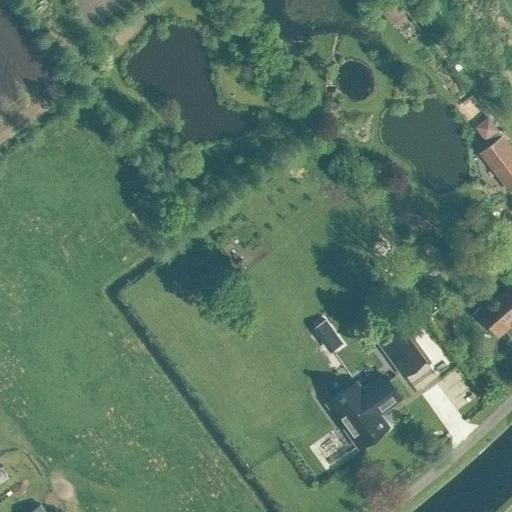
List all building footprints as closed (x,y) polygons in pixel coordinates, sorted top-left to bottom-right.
[(406,10),(398,0),(377,0),(373,3),(390,24),(406,10)] [(510,192),(511,190),(511,148),(501,135),(479,152),(510,192)] [(501,267),(484,245),(471,255),(489,277),(501,267)] [(511,290),(508,286),(480,309),(478,307),(471,314),(483,326),(485,325),(498,339),(505,331),(511,339),(511,341),(508,345),(511,350),(511,290)] [(323,315),(311,324),(328,349),(341,340),(323,315)] [(417,352),(410,343),(399,327),(379,341),(391,358),(397,367),(417,352)] [(338,395),(327,402),(357,444),(357,445),(385,426),(376,413),(399,397),(383,375),(360,390),(355,383),(341,393),(340,392),(337,394),(338,395)]
